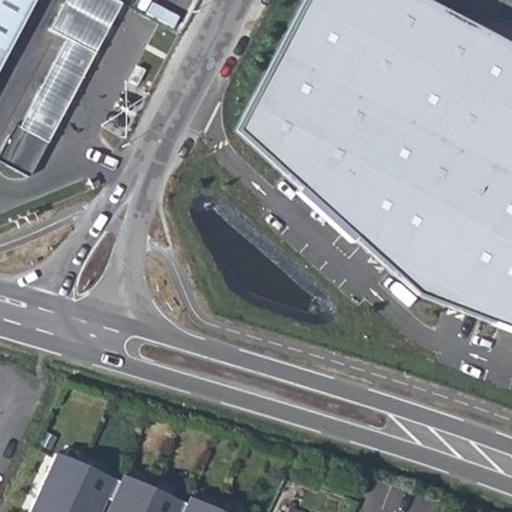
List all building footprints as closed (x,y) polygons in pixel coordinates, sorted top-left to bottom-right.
[(0,0),(0,59),(30,0),(0,0)] [(116,3),(109,0),(64,0),(49,29),(62,36),(0,155),(0,163),(26,177),(116,3)] [(511,49),(435,8),(420,0),(301,0),(233,131),(412,293),(511,331),(511,49)] [(93,511),(109,479),(52,453),(24,511),(25,511),(93,511)] [(171,511),(176,503),(119,476),(116,483),(101,511),(171,511)] [(101,511),(116,483),(109,479),(93,511),(101,511)] [(212,511),(186,499),(182,506),(179,511),(212,511)] [(179,511),(182,506),(176,503),(171,511),(179,511)]
